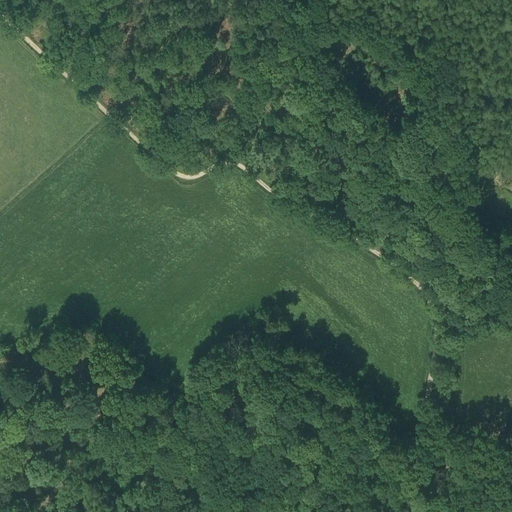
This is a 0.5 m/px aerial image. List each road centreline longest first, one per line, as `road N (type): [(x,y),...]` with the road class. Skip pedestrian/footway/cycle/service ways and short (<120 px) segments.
road 1 (track): [(406,511),(439,328),(436,303),(382,255),(282,201),(236,162)]
road 2 (track): [(236,162),(180,178),(0,13)]
